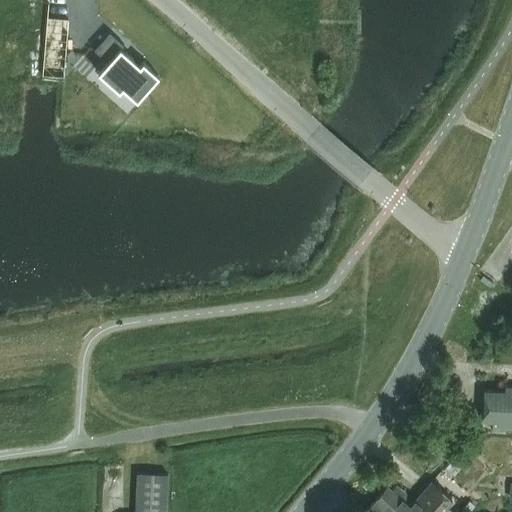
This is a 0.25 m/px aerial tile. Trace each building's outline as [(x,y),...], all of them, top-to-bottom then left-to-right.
[(110,31),(93,49),(107,62),(98,72),(119,91),(123,88),(137,100),(159,75),(143,61),(140,64),(121,48),(125,45),(110,31)] [(511,389),(506,389),(506,393),(485,392),(483,422),(492,422),(504,423),(504,427),(511,427),(511,389)] [(504,423),(492,422),(491,431),(504,432),(504,427),(504,423)] [(165,511),(166,474),(137,473),(136,511),(165,511)] [(438,511),(451,498),(431,480),(412,502),(423,511),(438,511)] [(423,511),(412,502),(397,488),(392,494),(387,489),(375,502),(386,511),(423,511)] [(468,500),(462,508),(468,511),(469,511),(475,505),(468,500)] [(386,511),(375,502),(365,511),(386,511)]
